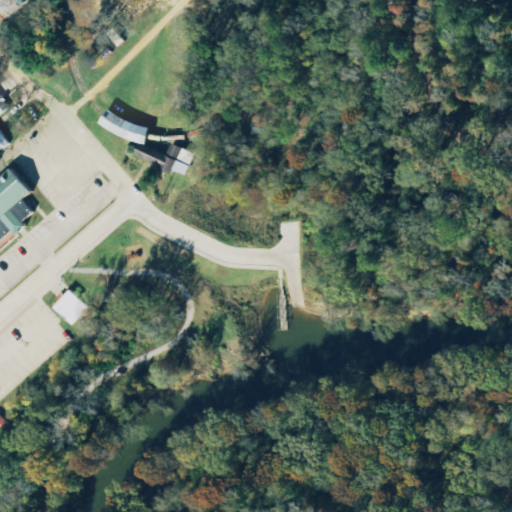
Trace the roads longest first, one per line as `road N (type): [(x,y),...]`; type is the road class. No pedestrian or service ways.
road 1 (residential): [(132,198),(55,106),(0,57)]
road 2 (residential): [(0,315),(132,198)]
